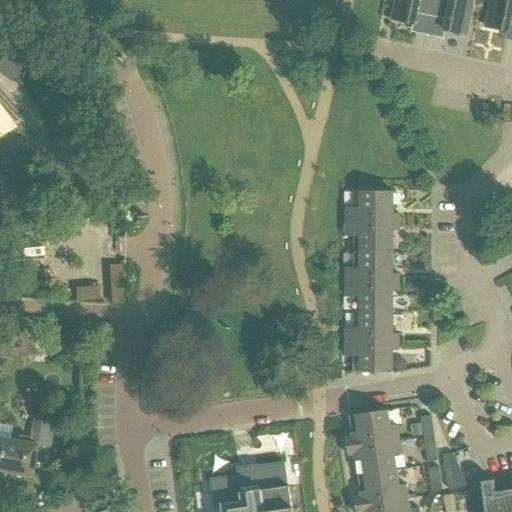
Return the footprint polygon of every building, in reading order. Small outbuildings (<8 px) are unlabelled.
[(431,17),(434,0),(395,0),(391,20),(414,24),(416,14),(431,17)] [(434,0),(431,17),(446,20),(444,31),(466,35),(473,0),(434,0)] [(511,0),(491,0),(486,27),(508,32),(510,21),(511,21),(511,0)] [(393,214),(393,191),(361,191),(354,191),(353,208),(346,208),(346,236),(353,236),(353,268),(346,268),(346,296),(354,296),(353,328),(346,328),(345,356),(353,357),(353,372),(392,373),(392,351),(399,351),(399,334),(392,334),(393,291),(399,291),(399,274),(393,274),(393,231),(399,231),(399,214),(393,214)] [(12,270),(13,294),(29,293),(28,286),(35,286),(33,269),(12,270)] [(59,328),(47,336),(57,352),(69,345),(59,328)] [(390,426),(388,410),(349,416),(352,438),(345,439),(348,455),(354,454),(355,459),(360,497),(354,498),(356,511),(419,511),(419,508),(409,509),(406,485),(399,486),(394,455),(401,454),(397,425),(390,426)] [(433,430),(431,415),(420,417),(421,423),(423,432),(433,430)] [(49,449),(54,423),(32,419),(28,437),(19,435),(18,441),(0,437),(0,471),(29,477),(35,446),(49,449)] [(423,435),(425,447),(436,446),(433,430),(423,432),(423,435)] [(436,446),(425,447),(427,462),(438,461),(436,446)] [(443,455),(446,472),(460,470),(453,453),(443,455)] [(239,477),(212,481),(216,507),(222,506),(223,511),(293,511),(293,508),(292,508),(289,486),(287,486),(283,464),(238,470),(239,477)] [(428,468),(430,480),(440,478),(439,467),(428,468)] [(446,472),(448,489),(467,486),(460,470),(446,472)] [(430,480),(431,491),(442,489),(440,478),(430,480)] [(511,511),(511,488),(495,492),(493,480),(480,482),(484,511),(511,511)]
